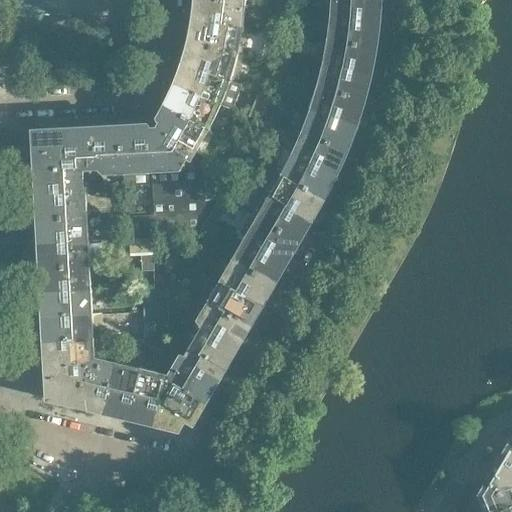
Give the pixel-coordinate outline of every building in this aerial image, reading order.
[(241,11),(242,2),(210,0),(198,0),(198,11),(196,22),(239,28),(240,15),(241,11)] [(379,0),(336,0),(336,3),(335,18),(378,22),(379,11),(379,0)] [(288,14),(289,5),(277,5),(276,13),(288,14)] [(377,32),(378,22),(335,18),(334,27),(332,42),(374,48),(375,43),(377,32)] [(237,37),(239,28),(196,22),(194,33),(193,40),(192,44),(234,54),(235,50),(236,41),(237,37)] [(298,36),(299,28),(287,26),(286,35),(298,36)] [(296,44),(298,36),(286,35),(284,43),(296,44)] [(373,59),(374,48),(332,42),(331,51),(329,61),(328,65),(370,74),(372,64),(373,59)] [(233,59),(234,54),(192,44),(190,52),(189,55),(187,63),(185,66),(226,80),(230,67),(233,59)] [(280,65),(281,57),(270,55),(268,63),(280,65)] [(278,73),(279,68),(280,65),(268,63),(266,71),(278,73)] [(367,85),(370,74),(328,65),(326,75),(322,89),(363,100),(365,95),(367,85)] [(225,84),(226,80),(185,66),(183,73),(182,77),(180,80),(177,87),(217,104),(222,92),(225,84)] [(288,79),(291,72),(279,68),(278,73),(277,76),(288,79)] [(286,87),(288,79),(277,76),(275,84),(286,87)] [(212,116),(217,104),(177,87),(176,91),(173,98),(171,101),(168,108),(206,128),(208,124),(212,116)] [(362,105),(363,100),(322,89),(319,98),(315,112),(356,126),(359,115),(362,105)] [(201,136),(205,129),(206,128),(168,108),(164,115),(160,122),(162,123),(158,129),(179,141),(172,152),(187,161),(187,160),(199,140),(201,136)] [(274,121),(277,113),(266,109),(264,115),(263,117),(274,121)] [(260,123),(263,117),(264,115),(253,111),(249,118),(260,123)] [(352,136),(356,126),(315,112),(310,125),(307,134),(346,150),(348,146),(352,136)] [(271,129),(274,121),(263,117),(260,123),(260,124),(271,129)] [(257,130),(260,124),(260,123),(249,118),(246,126),(257,130)] [(148,169),(146,128),(121,130),(123,171),(148,169)] [(227,184),(187,160),(187,161),(172,152),(179,141),(158,129),(156,130),(149,130),(149,128),(146,128),(148,169),(150,212),(125,214),(126,240),(152,239),(160,238),(197,236),(204,224),(208,217),(212,210),(227,184)] [(123,171),(121,130),(96,131),(98,168),(97,168),(97,170),(99,172),(123,171)] [(98,168),(96,131),(66,133),(67,159),(77,158),(77,168),(77,169),(79,169),(97,168),(98,168)] [(67,159),(66,133),(36,134),(38,171),(77,168),(77,158),(67,159)] [(342,160),(346,150),(307,134),(303,143),(297,156),(335,175),(340,165),(342,160)] [(255,161),(259,154),(249,148),(245,155),(255,161)] [(251,168),(255,161),(245,155),(241,162),(251,168)] [(331,184),(335,175),(297,156),(293,165),(286,178),(323,198),(331,184)] [(80,193),(79,169),(77,169),(77,168),(38,171),(39,196),(80,193)] [(228,182),(233,175),(222,169),(218,176),(228,182)] [(239,188),(243,181),(233,175),(228,182),(239,188)] [(311,221),(323,198),(286,178),(284,182),(274,199),(311,221)] [(112,191),(112,182),(100,183),(100,191),(112,191)] [(124,190),(124,182),(112,182),(112,191),(124,190)] [(125,198),(124,190),(112,191),(113,199),(125,198)] [(113,199),(112,191),(100,191),(100,199),(113,199)] [(83,218),(82,193),(80,193),(39,196),(41,220),(83,218)] [(311,221),(274,199),(261,220),(298,242),(311,221)] [(218,223),(222,216),(212,210),(208,217),(218,223)] [(214,230),(218,223),(208,217),(204,224),(214,230)] [(85,242),(83,218),(41,220),(42,244),(85,242)] [(298,242),(261,220),(249,241),(286,263),(298,242)] [(161,250),(160,238),(152,239),(153,251),(161,250)] [(286,263),(249,241),(237,262),(274,284),(286,263)] [(86,266),(85,242),(42,244),(43,269),(86,266)] [(162,262),(161,250),(153,251),(153,255),(153,263),(162,262)] [(153,263),(153,255),(141,255),(141,263),(153,263)] [(274,284),(237,262),(224,283),(261,305),(274,284)] [(154,271),(153,263),(141,263),(142,272),(154,271)] [(87,291),(86,266),(43,269),(45,293),(87,291)] [(261,305),(224,283),(212,304),(249,326),(261,305)] [(89,315),(87,291),(45,293),(46,317),(89,315)] [(156,312),(156,303),(143,304),(144,312),(156,312)] [(168,311),(168,303),(156,303),(156,312),(168,311)] [(249,326),(212,304),(200,325),(201,327),(206,330),(206,329),(237,347),(249,326)] [(168,319),(168,311),(156,312),(156,320),(168,319)] [(156,320),(156,312),(144,312),(144,320),(156,320)] [(90,340),(89,315),(46,317),(47,342),(90,340)] [(219,378),(237,347),(206,329),(206,330),(189,360),(188,360),(219,378)] [(147,347),(149,337),(131,338),(131,348),(147,347)] [(153,351),(158,342),(149,337),(147,347),(153,351)] [(123,348),(122,338),(110,339),(110,347),(121,349),(123,348)] [(131,348),(131,338),(122,338),(123,348),(131,348)] [(91,362),(90,340),(47,342),(49,367),(89,365),(91,365),(91,362)] [(162,356),(167,348),(158,342),(153,351),(162,356)] [(205,402),(219,378),(188,360),(189,360),(184,357),(171,381),(173,384),(205,402)] [(104,411),(115,368),(91,362),(91,365),(89,365),(79,405),(82,406),(83,409),(91,411),(93,409),(104,411)] [(79,405),(89,365),(49,367),(50,398),(79,405)] [(130,417),(140,374),(115,368),(104,411),(107,412),(108,415),(116,417),(118,415),(130,417)] [(155,424),(165,380),(140,374),(130,417),(133,418),(134,421),(142,423),(144,421),(155,424)] [(193,422),(205,402),(173,384),(171,381),(165,380),(155,424),(178,429),(185,418),(193,422)] [(511,441),(509,443),(486,481),(503,491),(511,487),(511,441)] [(509,511),(511,511),(511,487),(503,491),(486,481),(479,495),(478,495),(485,511),(509,511)]
